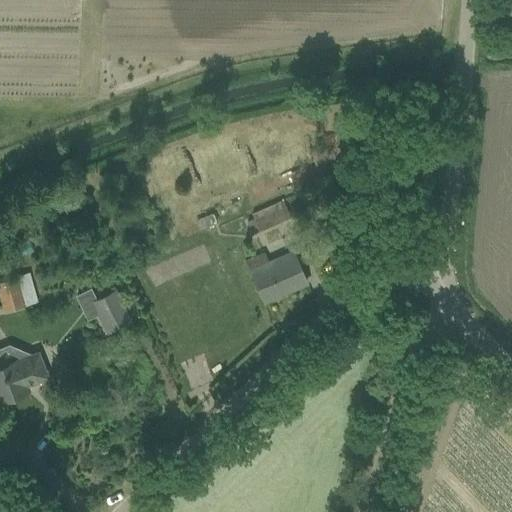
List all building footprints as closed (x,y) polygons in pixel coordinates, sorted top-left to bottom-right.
[(247,221),(252,234),(289,217),(281,199),(251,213),(254,218),(247,221)] [(245,260),(263,300),(306,282),(294,253),(269,263),(264,252),(245,260)] [(0,281),(0,299),(3,311),(24,305),(21,293),(34,290),(31,277),(17,281),(16,277),(0,281)] [(92,300),(107,332),(127,323),(111,291),(92,300)] [(0,347),(0,400),(28,390),(26,384),(49,375),(38,350),(31,353),(9,344),(0,347)]
